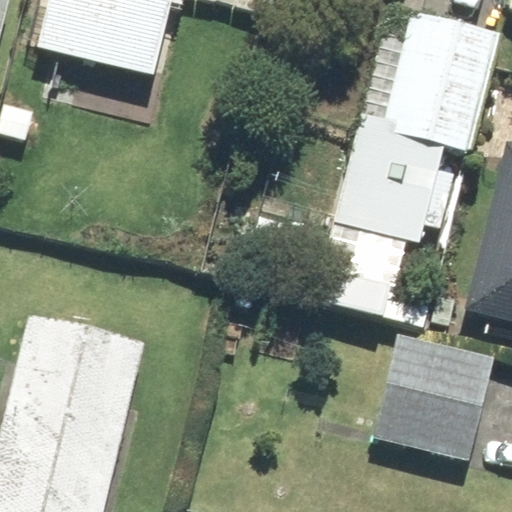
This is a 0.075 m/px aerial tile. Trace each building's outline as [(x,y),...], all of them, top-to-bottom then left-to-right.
[(0,0),(0,46),(11,0),(0,0)] [(53,0),(41,52),(157,79),(176,0),(53,0)] [(502,39),(392,11),(325,269),(314,267),(305,300),(426,331),(434,300),(396,290),(409,243),(423,247),(427,229),(443,233),(457,179),(442,175),(448,149),(471,155),(502,39)] [(511,147),(509,147),(468,313),(511,323),(511,147)] [(0,511),(106,511),(146,347),(29,319),(0,438),(0,511)] [(402,339),(376,440),(471,463),(496,362),(402,339)]
